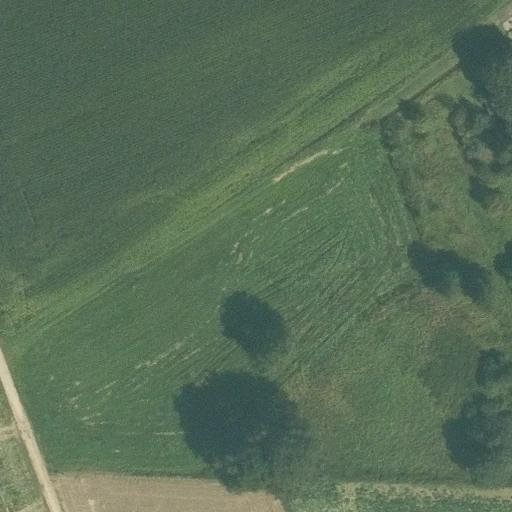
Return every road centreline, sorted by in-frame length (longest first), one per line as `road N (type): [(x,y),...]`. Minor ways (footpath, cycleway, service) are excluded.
road 1 (track): [(12,373),(101,306),(416,105),(511,13)]
road 2 (track): [(0,340),(64,511)]
